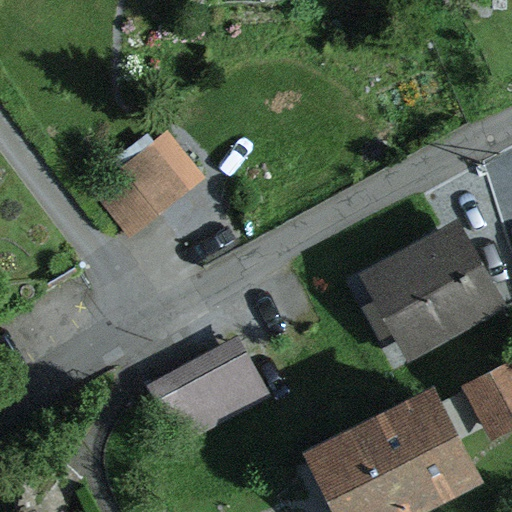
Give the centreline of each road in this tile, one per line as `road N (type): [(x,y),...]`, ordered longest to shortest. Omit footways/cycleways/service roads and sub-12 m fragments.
road 1 (residential): [(511,111),(123,336)]
road 2 (residential): [(0,134),(106,287),(123,336)]
road 3 (residential): [(123,336),(0,412)]
